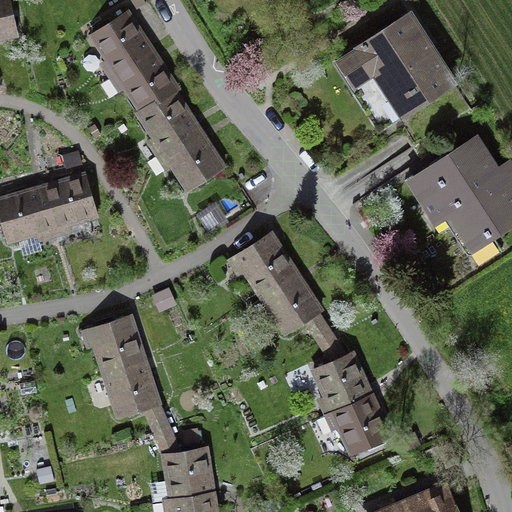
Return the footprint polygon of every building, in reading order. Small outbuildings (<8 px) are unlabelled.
[(0,0),(0,38),(17,34),(9,0),(0,0)] [(117,73),(152,50),(140,31),(127,11),(91,35),(117,73)] [(350,54),(339,62),(358,92),(353,95),(358,101),(362,98),(371,112),(376,109),(387,126),(383,129),(383,130),(404,116),(404,117),(455,84),(408,13),(359,45),(361,47),(350,54)] [(138,113),(177,88),(165,69),(152,50),(117,73),(141,110),(138,112),(138,113)] [(163,151),(199,128),(187,109),(175,91),(178,89),(177,88),(138,113),(163,151)] [(211,147),(199,128),(163,151),(188,189),(224,166),(211,147)] [(438,166),(416,181),(427,197),(438,214),(446,208),(458,227),(471,246),(511,219),(511,172),(508,167),(500,172),(479,140),(448,160),(449,161),(443,165),(442,165),(441,165),(439,166),(438,166)] [(40,187),(52,228),(97,215),(85,174),(51,184),(40,187)] [(0,198),(0,212),(8,241),(52,228),(40,187),(29,190),(0,198)] [(260,294),(296,271),(277,242),(271,232),(229,259),(230,261),(236,257),(260,294)] [(296,271),(260,294),(285,333),(304,321),(318,312),(321,310),(302,281),(296,271)] [(333,333),(318,312),(304,321),(318,343),(333,333)] [(104,372),(145,359),(134,326),(130,315),(83,331),(83,332),(90,330),(104,372)] [(333,333),(318,343),(331,361),(347,354),(333,333)] [(313,369),(332,411),(371,394),(367,383),(352,352),(347,354),(331,361),(313,369)] [(145,359),(104,372),(118,416),(142,408),(159,403),(148,370),(145,359)] [(376,404),(371,394),(332,411),(351,453),(390,436),(376,404)] [(170,427),(159,403),(142,408),(155,435),(170,427)] [(182,451),(170,427),(155,435),(164,454),(182,451)] [(171,499),(213,492),(211,481),(206,447),(182,451),(164,454),(171,499)] [(415,503),(395,511),(452,511),(443,491),(436,494),(433,487),(424,491),(424,492),(418,495),(412,497),(415,503)] [(216,511),(215,503),(213,492),(171,499),(173,511),(216,511)]
